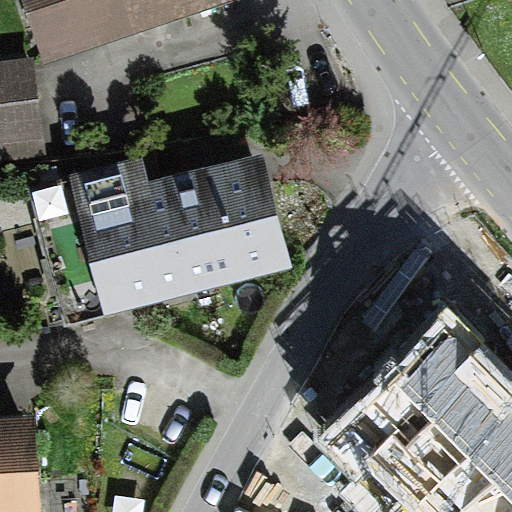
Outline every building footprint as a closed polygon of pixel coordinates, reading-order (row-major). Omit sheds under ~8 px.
[(227,0),(33,0),(49,46),(182,2),(186,14),(227,0)] [(0,156),(40,152),(29,63),(0,66),(0,156)] [(137,159),(29,186),(63,322),(113,310),(108,291),(277,250),(268,213),(256,166),(145,193),(137,159)] [(511,511),(511,407),(483,433),(472,420),(366,511),(511,511)] [(0,499),(29,498),(24,426),(0,427),(0,499)]
